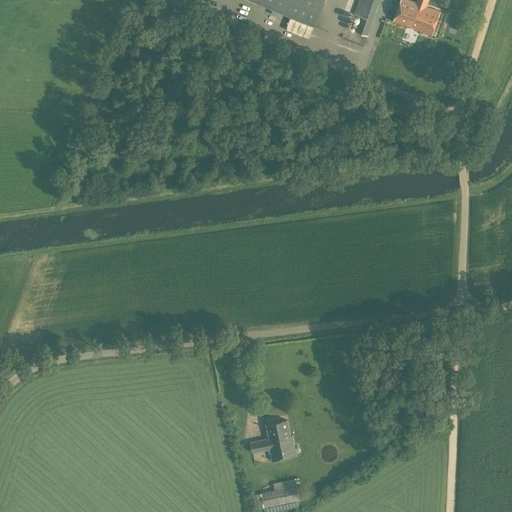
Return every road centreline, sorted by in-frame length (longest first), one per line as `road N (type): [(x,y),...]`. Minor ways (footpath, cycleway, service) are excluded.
road 1 (unclassified): [(461,309),(457,115),(175,0)]
road 2 (unclassified): [(0,394),(19,375),(58,359),(461,309)]
road 3 (track): [(456,310),(450,511)]
